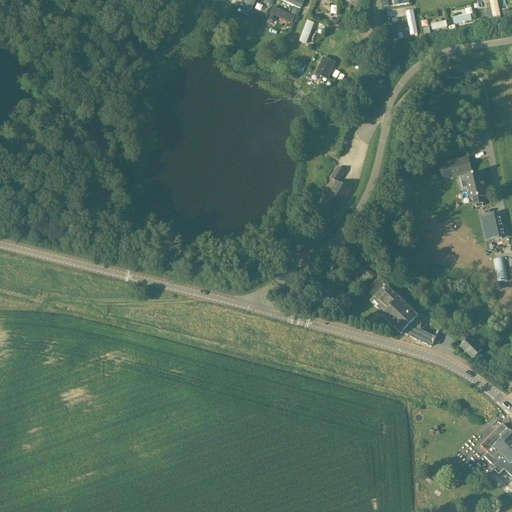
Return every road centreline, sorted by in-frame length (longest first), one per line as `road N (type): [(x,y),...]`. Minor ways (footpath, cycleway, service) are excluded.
road 1 (unclassified): [(245,306),(308,263),(356,210),(412,70),(443,51),(511,39)]
road 2 (primary): [(511,409),(445,362),(245,306)]
road 3 (primary): [(245,306),(0,244)]
road 4 (track): [(204,296),(116,303),(35,294)]
